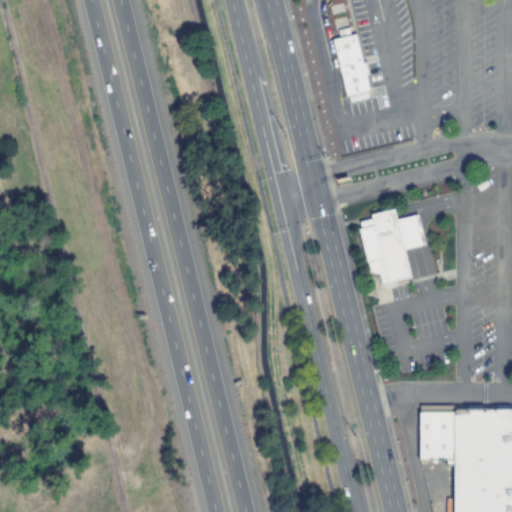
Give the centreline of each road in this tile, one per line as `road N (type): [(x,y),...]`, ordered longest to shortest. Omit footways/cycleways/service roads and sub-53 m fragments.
road 1 (secondary): [(228,0),(355,511)]
road 2 (secondary): [(394,511),(268,0)]
road 3 (motorway): [(88,0),(213,511)]
road 4 (motorway): [(244,511),(119,0)]
